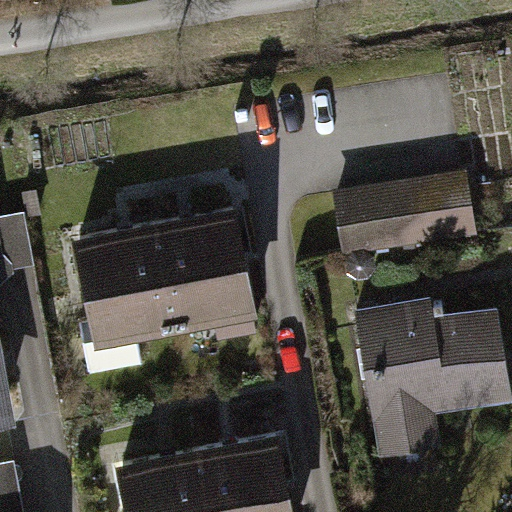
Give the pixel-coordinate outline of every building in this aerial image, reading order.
[(490,226),(480,164),(349,185),(359,247),(490,226)] [(0,184),(0,281),(20,278),(2,184),(0,184)] [(187,208),(208,315),(276,302),(255,195),(187,208)] [(208,315),(187,208),(98,226),(119,333),(208,315)] [(511,395),(511,288),(510,280),(369,305),(396,454),(454,444),(448,408),(511,395)] [(218,436),(234,511),(314,511),(295,420),(218,436)] [(234,511),(218,436),(143,452),(155,511),(234,511)]
